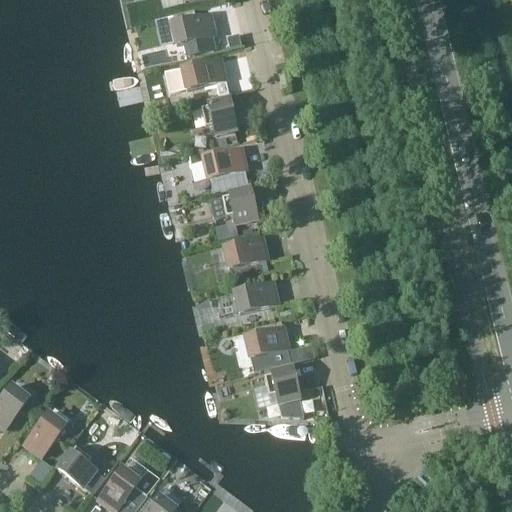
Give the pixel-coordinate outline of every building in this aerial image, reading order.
[(176,19),(170,20),(171,28),(176,49),(187,46),(190,61),(215,54),(212,40),(214,40),(209,19),(195,22),(195,21),(193,15),(176,19)] [(187,94),(224,85),(219,64),(182,73),(187,94)] [(229,99),(225,84),(216,87),(216,88),(219,101),(229,99)] [(215,139),(236,134),(229,105),(201,111),(205,131),(212,129),(215,139)] [(218,151),(201,155),(203,162),(208,183),(209,183),(213,198),(248,189),(244,175),(245,174),(240,153),(219,158),(218,151)] [(202,163),(193,165),(196,182),(205,180),(202,163)] [(248,190),(228,195),(229,199),(249,194),(248,190)] [(229,199),(222,201),(226,220),(233,218),(236,228),(257,223),(250,194),(249,194),(229,199)] [(214,231),(217,245),(237,240),(234,226),(214,231)] [(229,273),(266,264),(261,243),(224,252),(229,273)] [(240,317),(277,309),(272,288),(235,296),(240,317)] [(254,339),(245,341),(250,362),(256,361),(259,375),(290,368),(287,353),(282,333),(280,325),(253,332),(254,339)] [(298,355),(300,365),(314,362),(311,351),(298,355)] [(292,373),(264,380),(268,399),(276,398),(278,407),(281,421),(303,422),(299,406),(298,403),(299,402),(292,373)] [(0,431),(4,434),(27,404),(10,391),(0,404),(0,431)] [(41,462),(64,431),(47,418),(24,449),(41,462)] [(75,451),(58,474),(81,492),(91,499),(103,482),(94,475),(86,469),(91,463),(75,451)] [(129,459),(123,468),(155,486),(160,476),(129,459)] [(41,463),(40,464),(28,480),(40,488),(52,471),(42,464),(41,463)] [(120,474),(98,504),(107,511),(137,511),(146,501),(134,492),(138,487),(120,474)] [(157,501),(149,511),(176,511),(182,504),(165,491),(157,501)]
